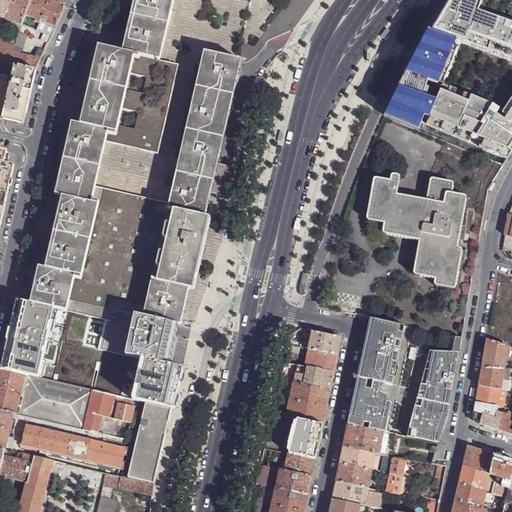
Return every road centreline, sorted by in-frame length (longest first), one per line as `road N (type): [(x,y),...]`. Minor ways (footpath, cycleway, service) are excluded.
road 1 (residential): [(318,511),(358,329),(271,309)]
road 2 (secondary): [(210,511),(252,336)]
road 3 (residential): [(489,260),(460,433)]
road 4 (residential): [(36,143),(0,304)]
road 5 (residential): [(88,0),(51,76),(36,143)]
road 6 (secondary): [(276,232),(312,98)]
road 7 (secondary): [(312,98),(397,0)]
